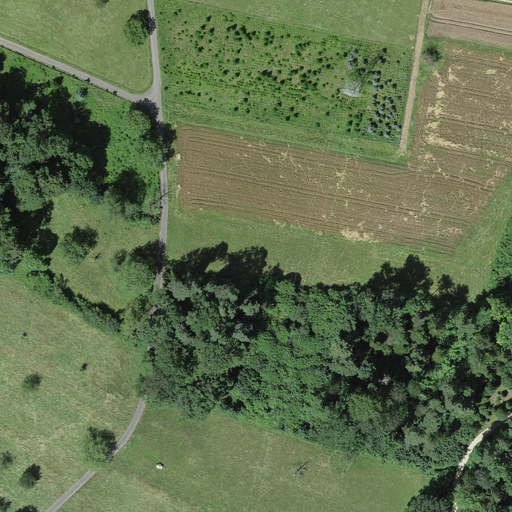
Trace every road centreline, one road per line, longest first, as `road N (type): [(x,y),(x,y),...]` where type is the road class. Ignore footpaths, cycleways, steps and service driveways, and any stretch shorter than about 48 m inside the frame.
road 1 (track): [(48,511),(124,440),(140,408),(153,343),(164,185),(149,0)]
road 2 (track): [(0,41),(157,107)]
